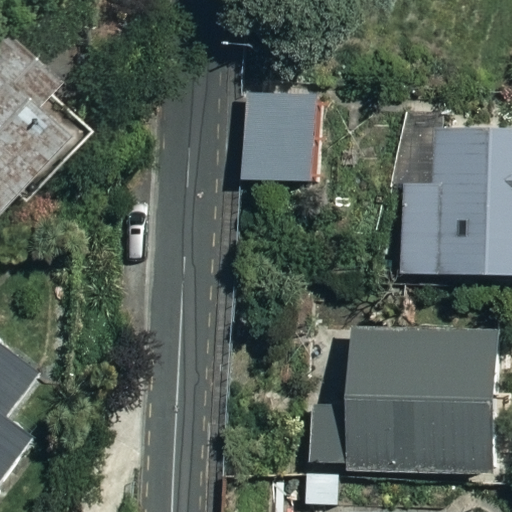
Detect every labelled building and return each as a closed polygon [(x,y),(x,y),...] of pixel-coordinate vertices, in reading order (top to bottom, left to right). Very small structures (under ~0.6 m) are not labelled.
[(50,81),(0,37),(0,191),(31,155),(43,166),(82,122),(43,88),(50,81)] [(319,97),(249,93),(244,183),(313,187),(319,97)] [(511,279),(511,135),(405,134),(403,278),(511,279)] [(456,483),(491,484),(493,338),(354,335),(353,412),(312,412),(311,507),(347,508),(347,479),(426,480),(426,501),(456,501),(456,483)] [(0,488),(72,394),(0,339),(0,488)]
